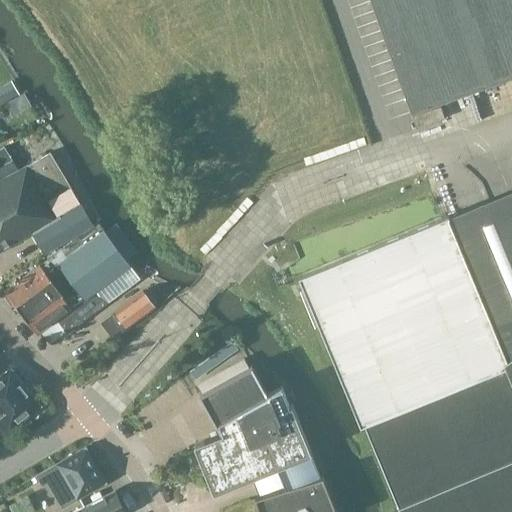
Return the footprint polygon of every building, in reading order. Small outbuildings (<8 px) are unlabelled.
[(511,0),(369,0),(410,113),(438,103),(511,76),(511,0)] [(10,82),(4,86),(11,98),(18,94),(10,82)] [(9,102),(15,114),(30,105),(24,94),(9,102)] [(439,105),(411,115),(416,128),(444,118),(439,105)] [(0,181),(0,251),(32,233),(43,253),(92,225),(80,203),(79,204),(50,153),(0,181)] [(0,179),(17,170),(11,159),(0,164),(0,179)] [(451,217),(448,218),(507,366),(511,362),(511,191),(504,195),(468,209),(451,217)] [(305,274),(298,277),(359,427),(364,425),(396,504),(396,505),(397,508),(399,507),(400,511),(511,511),(511,379),(507,366),(448,218),(441,220),(440,221),(305,274)] [(96,291),(130,265),(98,222),(4,291),(37,335),(59,319),(65,327),(70,328),(83,319),(84,321),(93,314),(106,304),(96,291)] [(126,329),(154,308),(142,292),(100,323),(111,339),(125,328),(126,329)] [(263,395),(251,365),(199,394),(220,432),(193,443),(213,492),(240,481),(239,480),(245,477),(255,474),(262,494),(252,497),(257,511),(334,511),(321,478),(318,479),(308,455),(309,454),(289,406),(286,408),(278,389),(263,395)] [(0,437),(8,432),(40,406),(10,369),(0,376),(0,437)] [(86,449),(38,476),(42,484),(47,481),(51,487),(65,479),(72,491),(57,499),(62,508),(77,500),(106,483),(86,449)] [(119,501),(114,491),(73,511),(124,511),(127,510),(122,499),(119,501)]
